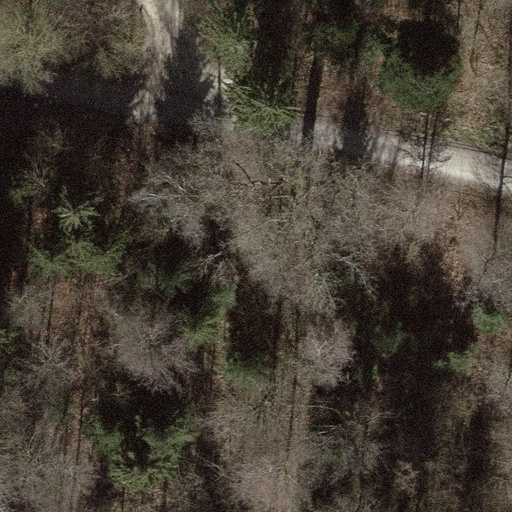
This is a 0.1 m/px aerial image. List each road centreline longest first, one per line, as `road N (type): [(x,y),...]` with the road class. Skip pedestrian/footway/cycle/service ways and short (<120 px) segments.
road 1 (track): [(0,67),(511,171)]
road 2 (track): [(162,0),(189,54),(205,113)]
